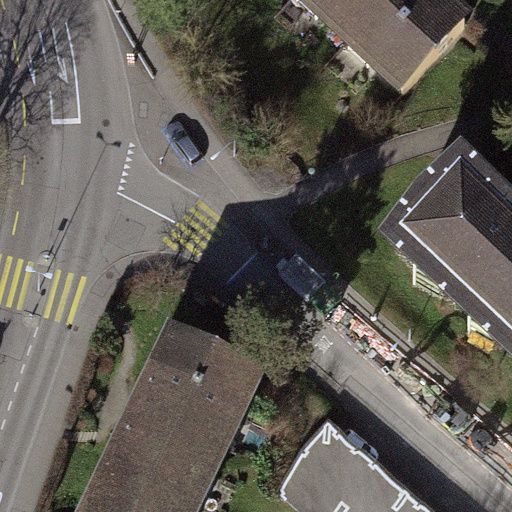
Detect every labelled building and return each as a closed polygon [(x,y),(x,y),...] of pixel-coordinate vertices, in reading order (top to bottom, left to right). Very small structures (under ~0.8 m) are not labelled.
[(300,0),(403,94),(463,28),(431,0),(300,0)] [(511,226),(460,181),(424,211),(397,247),(419,266),(415,276),(445,291),(475,320),(473,330),(499,343),(511,354),(511,226)] [(130,430),(105,483),(144,502),(139,511),(190,511),(256,379),(174,339),(145,400),(137,396),(122,427),(130,430)] [(408,511),(326,438),(280,494),(300,511),(408,511)] [(139,511),(144,502),(105,483),(90,511),(139,511)]
